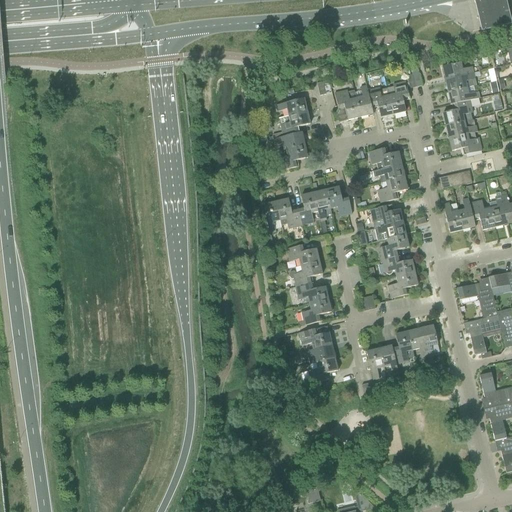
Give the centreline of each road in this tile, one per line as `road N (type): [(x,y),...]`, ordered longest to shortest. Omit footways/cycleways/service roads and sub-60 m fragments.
road 1 (trunk): [(161,511),(185,456),(191,393),(154,34)]
road 2 (trunk): [(44,511),(0,164)]
road 3 (primary): [(154,34),(362,15),(433,0)]
road 4 (residential): [(493,502),(461,369)]
road 5 (residential): [(446,268),(412,137)]
